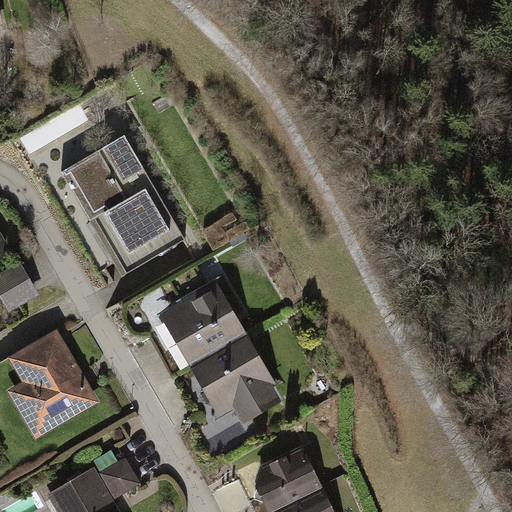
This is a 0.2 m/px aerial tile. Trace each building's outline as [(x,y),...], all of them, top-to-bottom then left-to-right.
[(125,136),(76,164),(105,212),(93,219),(118,261),(138,250),(146,262),(186,239),(178,226),(125,136)] [(0,232),(0,259),(12,253),(0,232)] [(19,261),(0,271),(0,297),(8,312),(21,304),(38,294),(36,291),(30,279),(22,265),(19,261)] [(240,336),(210,285),(188,297),(192,305),(170,318),(196,362),(240,336)] [(21,381),(6,390),(35,440),(100,403),(56,327),(38,338),(6,356),(21,381)] [(240,336),(196,362),(222,406),(238,397),(248,413),(274,398),(264,381),(266,380),(240,336)] [(100,472),(115,498),(141,483),(125,457),(100,472)] [(270,511),(272,511),(321,489),(305,457),(301,459),(302,461),(289,467),(285,458),(272,464),(273,467),(264,472),(255,498),(266,502),(270,511)] [(115,511),(92,471),(52,494),(62,511),(115,511)] [(332,511),(321,489),(272,511),(332,511)]
